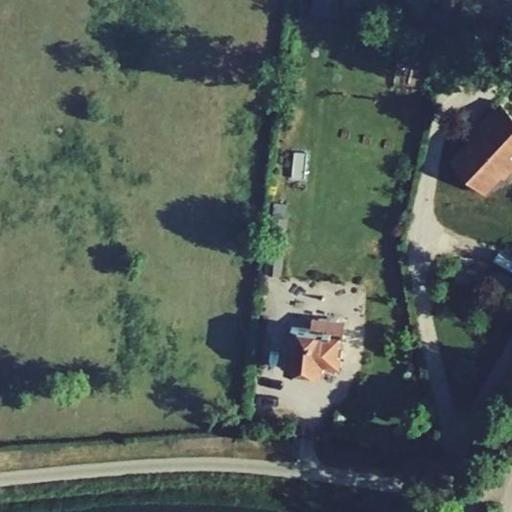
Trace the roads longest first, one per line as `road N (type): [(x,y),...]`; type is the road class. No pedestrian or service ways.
road 1 (unclassified): [(511,500),(231,463),(0,479)]
road 2 (unknown): [(451,492),(443,366),(425,290),(427,221),(446,124)]
